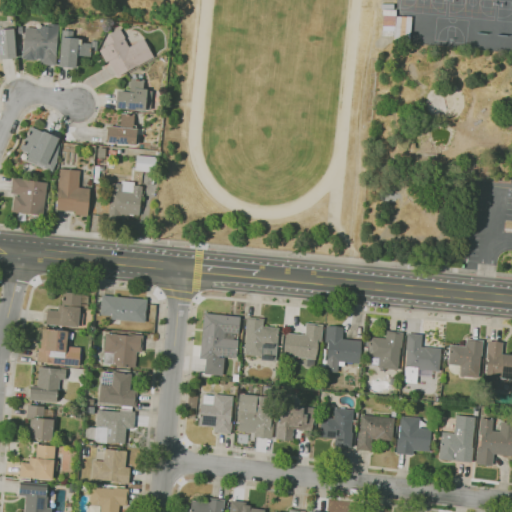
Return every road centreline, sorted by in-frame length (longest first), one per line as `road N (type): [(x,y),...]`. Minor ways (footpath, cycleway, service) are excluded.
road 1 (residential): [(511,501),(164,462)]
road 2 (secondary): [(511,298),(249,273)]
road 3 (tertiary): [(179,266),(158,511)]
road 4 (secondary): [(179,266),(0,249)]
